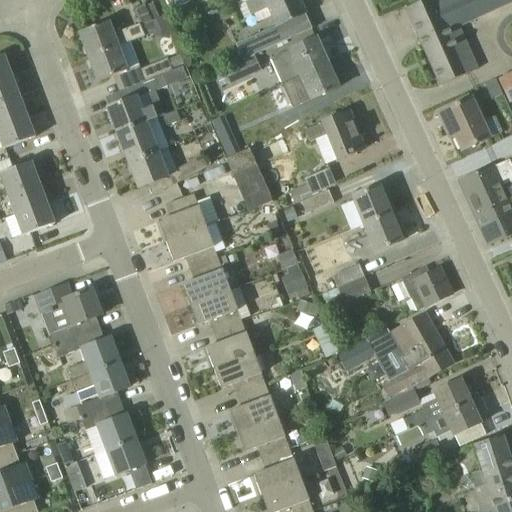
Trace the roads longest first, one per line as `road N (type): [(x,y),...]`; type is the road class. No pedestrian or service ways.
road 1 (residential): [(511,351),(350,0)]
road 2 (residential): [(117,245),(23,0)]
road 3 (residential): [(209,485),(117,245)]
road 4 (residential): [(117,245),(0,287)]
